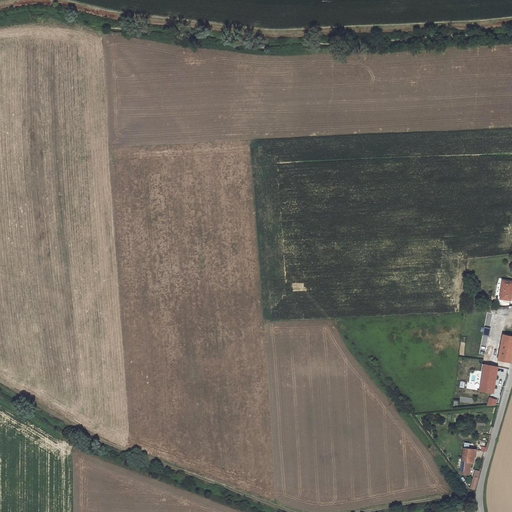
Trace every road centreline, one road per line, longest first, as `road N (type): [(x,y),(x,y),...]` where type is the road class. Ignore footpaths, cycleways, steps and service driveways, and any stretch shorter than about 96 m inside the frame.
road 1 (track): [(55,0),(273,33),(511,20)]
road 2 (track): [(292,511),(101,440),(7,385)]
road 3 (unclassified): [(481,511),(481,480),(511,376)]
road 4 (track): [(479,498),(358,511)]
